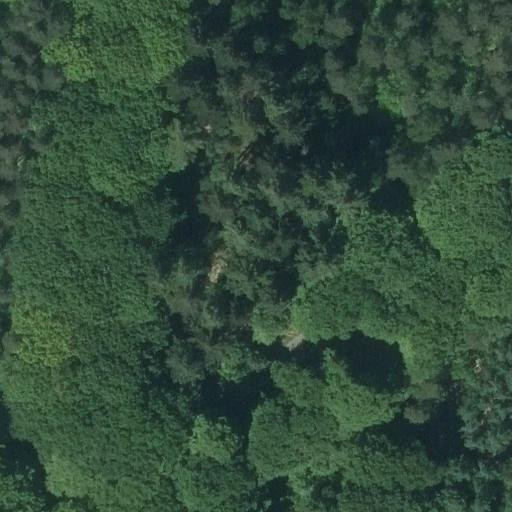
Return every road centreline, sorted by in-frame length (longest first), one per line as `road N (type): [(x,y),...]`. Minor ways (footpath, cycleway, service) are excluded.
road 1 (unclassified): [(58,503),(511,209)]
road 2 (unclassified): [(58,503),(119,0)]
